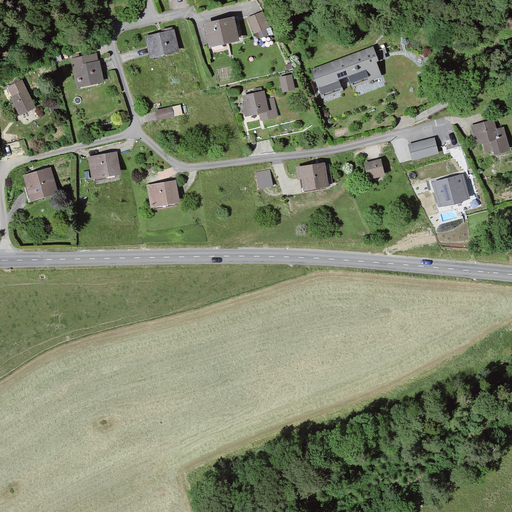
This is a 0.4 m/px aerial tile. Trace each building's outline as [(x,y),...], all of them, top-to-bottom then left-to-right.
[(263,13),(247,19),(255,39),(271,33),(263,13)] [(236,19),(204,26),(210,50),(241,44),(236,19)] [(174,31),(145,37),(150,60),(179,54),(174,31)] [(95,51),(71,57),(78,86),(102,80),(95,51)] [(373,55),(313,75),(322,96),(381,76),(373,55)] [(292,76),(278,79),(282,96),(295,93),(292,76)] [(23,81),(4,90),(18,117),(36,108),(23,81)] [(268,92),(242,97),(246,119),(260,116),(261,123),(278,119),(275,105),(271,105),(268,92)] [(180,107),(155,112),(157,122),(182,117),(180,107)] [(492,122),(473,127),(478,144),(489,146),(492,158),(509,153),(503,132),(495,134),(492,122)] [(434,138),(409,146),(414,161),(439,153),(434,138)] [(118,152),(86,158),(91,182),(122,176),(118,152)] [(381,160),(363,165),(368,182),(386,177),(381,160)] [(328,163),(296,168),(300,194),(332,189),(328,163)] [(60,194),(52,168),(22,178),(31,204),(60,194)] [(274,188),(271,169),(255,172),(259,191),(274,188)] [(462,174),(432,182),(439,208),(469,200),(462,174)] [(179,205),(176,183),(146,188),(150,210),(179,205)]
